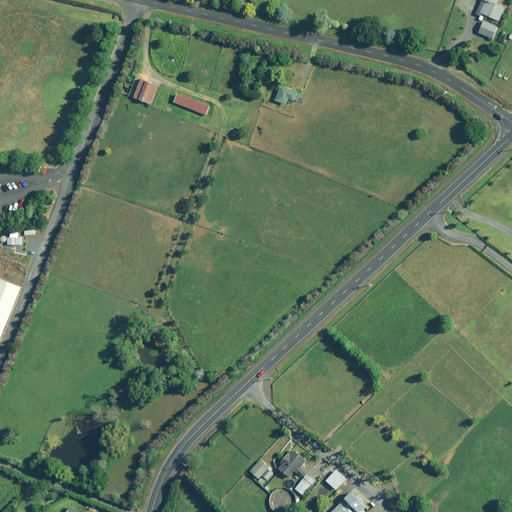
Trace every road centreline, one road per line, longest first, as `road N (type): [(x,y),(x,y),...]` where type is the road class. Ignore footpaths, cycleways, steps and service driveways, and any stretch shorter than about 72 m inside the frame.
road 1 (tertiary): [(511,135),(189,438),(151,511)]
road 2 (unclassified): [(142,0),(387,54),(443,75),(511,122)]
